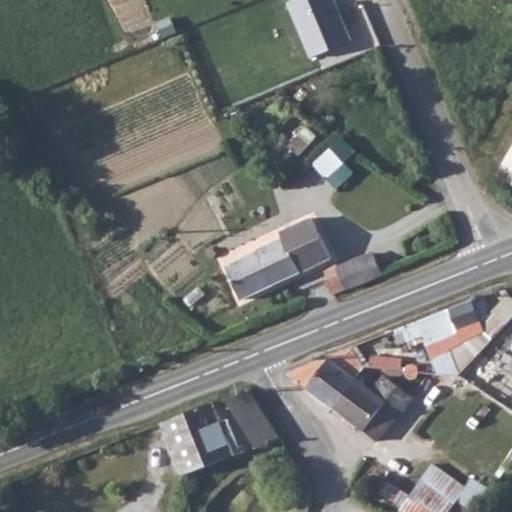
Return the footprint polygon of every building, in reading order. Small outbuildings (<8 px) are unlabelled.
[(331,208),(376,163),(346,134),(301,179),(331,208)] [(511,154),(500,177),(511,183),(511,154)] [(247,292),(338,256),(337,255),(321,215),(315,218),(286,229),(289,241),(236,262),(247,292)] [(358,286),(390,274),(381,253),(348,265),(349,266),(351,274),(358,286)] [(339,294),(358,286),(351,274),(336,280),(339,294)] [(479,317),(472,300),(449,309),(438,313),(445,334),(423,344),(429,359),(463,343),(466,323),(479,317)] [(466,323),(463,343),(485,332),(479,317),(466,323)] [(289,371),(332,407),(357,379),(328,356),(289,371)] [(332,407),(375,441),(412,398),(384,377),(372,391),(357,379),(332,407)] [(263,447),(278,438),(250,390),(228,400),(254,447),(263,447)] [(231,455),(213,402),(212,402),(164,422),(183,473),(231,455)] [(285,451),(271,460),(279,472),(292,463),(285,451)] [(414,492),(401,510),(404,511),(448,511),(466,488),(433,464),(414,492)] [(371,488),(380,494),(389,483),(382,476),(373,475),(371,479),(370,483),(371,488)]
